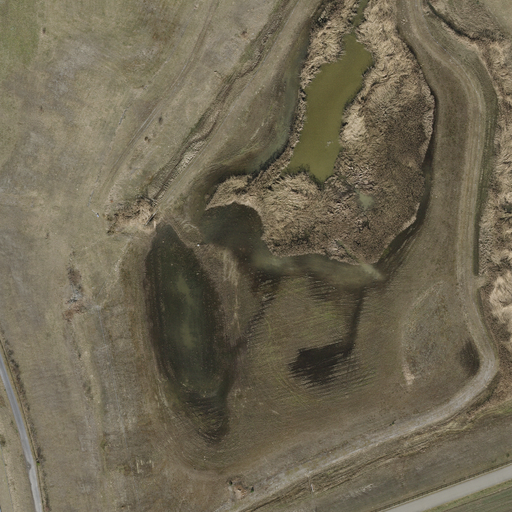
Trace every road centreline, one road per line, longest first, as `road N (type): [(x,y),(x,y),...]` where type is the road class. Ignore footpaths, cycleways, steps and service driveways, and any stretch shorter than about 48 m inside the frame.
road 1 (track): [(413,0),(414,20),(480,106),(467,279),(485,381),(440,420),(245,493),(221,511)]
road 2 (track): [(219,0),(199,50),(100,199)]
road 3 (track): [(36,511),(0,364)]
